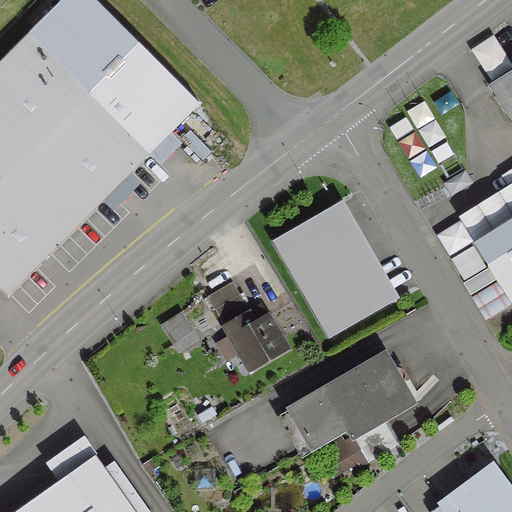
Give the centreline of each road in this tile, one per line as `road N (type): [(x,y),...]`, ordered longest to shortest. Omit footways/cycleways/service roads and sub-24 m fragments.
road 1 (unclassified): [(0,395),(331,119)]
road 2 (residential): [(331,119),(503,397)]
road 3 (unclassified): [(331,119),(485,0)]
road 4 (residential): [(503,397),(354,511)]
